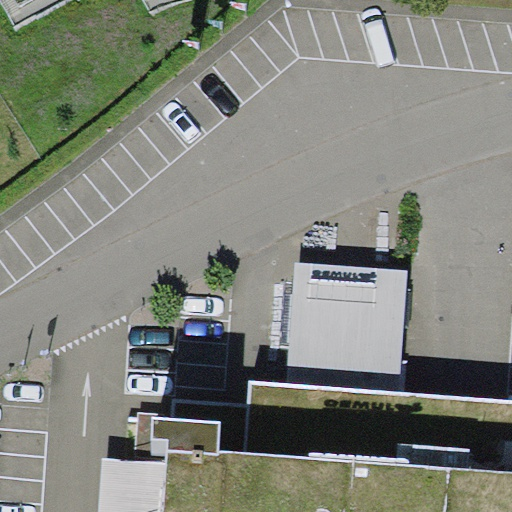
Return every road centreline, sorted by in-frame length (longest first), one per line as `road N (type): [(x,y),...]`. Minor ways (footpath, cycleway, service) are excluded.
road 1 (residential): [(511,115),(364,160),(0,332)]
road 2 (unknown): [(483,124),(466,349)]
